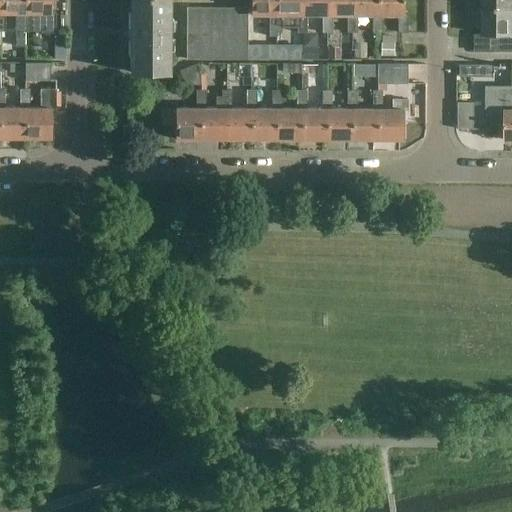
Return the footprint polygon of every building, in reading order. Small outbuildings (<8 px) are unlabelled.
[(26,0),(0,0),(0,12),(5,12),(15,13),(15,45),(24,45),(24,31),(30,31),(30,23),(30,13),(26,13),(26,0)] [(30,13),(30,23),(42,24),(42,32),(56,32),(56,12),(52,12),(52,0),(26,0),(26,13),(30,13)] [(169,34),(168,0),(130,0),(130,34),(169,34)] [(282,27),(282,14),(277,14),(277,0),(250,0),(250,14),(269,14),(269,36),(276,36),(276,33),(282,33),(282,27)] [(307,33),(307,14),(302,14),(302,0),(277,0),(277,14),(282,14),(282,27),(297,27),(297,33),(307,33)] [(332,33),(332,14),(327,14),(327,0),(302,0),(302,14),(307,14),(322,14),(322,33),(332,33)] [(327,0),(327,14),(332,14),(347,14),(347,33),(357,33),(357,14),(352,14),(352,0),(327,0)] [(383,33),(383,14),(378,14),(377,0),(352,0),(352,14),(357,14),(373,14),(373,33),(383,33)] [(377,0),(378,14),(383,14),(397,14),(397,33),(408,33),(408,13),(404,13),(403,0),(377,0)] [(511,0),(483,0),(483,9),(511,8),(511,0)] [(186,60),(198,60),(198,6),(186,6),(186,35),(186,60)] [(198,6),(198,60),(211,60),(210,6),(198,6)] [(211,60),(223,60),(223,6),(210,6),(211,60)] [(223,6),(223,60),(235,60),(235,6),(223,6)] [(235,6),(235,60),(247,60),(247,6),(235,6)] [(511,8),(483,9),(483,34),(494,34),(494,50),(511,50),(511,8)] [(169,34),(130,34),(130,72),(168,72),(169,34)] [(25,62),(25,80),(50,80),(50,62),(25,62)] [(407,63),(378,63),(377,63),(377,83),(407,83),(407,63)] [(470,75),(470,65),(458,65),(458,75),(470,75)] [(487,119),(505,119),(505,140),(511,139),(511,86),(487,86),(487,119)] [(25,107),(25,138),(51,138),(51,109),(56,109),(56,87),(40,87),(40,107),(30,107),(25,107)] [(25,107),(30,107),(30,89),(20,89),(20,107),(5,107),(0,106),(0,138),(25,138),(25,107)] [(201,108),(206,108),(206,89),(196,89),(196,107),(175,107),(175,139),(201,139),(201,108)] [(226,108),(231,108),(231,89),(221,89),(221,108),(206,108),(201,108),(201,139),(226,139),(226,108)] [(251,108),(256,108),(257,90),(246,90),(246,108),(231,108),(226,108),(226,139),(251,139),(251,108)] [(277,108),(282,108),(282,90),(271,90),(271,108),(256,108),(251,108),(251,139),(276,139),(277,108)] [(302,108),(307,108),(307,90),(297,90),(297,108),(282,108),(277,108),(276,139),(301,139),(302,108)] [(326,108),(332,108),(332,90),(322,90),(322,108),(307,108),(302,108),(301,139),(326,139),(326,108)] [(352,108),(357,108),(358,90),(347,90),(347,108),(332,108),(326,108),(326,139),(352,140),(352,108)] [(383,90),(373,90),(373,108),(357,108),(352,108),(352,140),(377,140),(377,108),(383,108),(383,102),(383,90)] [(377,108),(377,140),(403,140),(404,110),(408,110),(408,90),(399,90),(399,108),(383,108),(377,108)]
